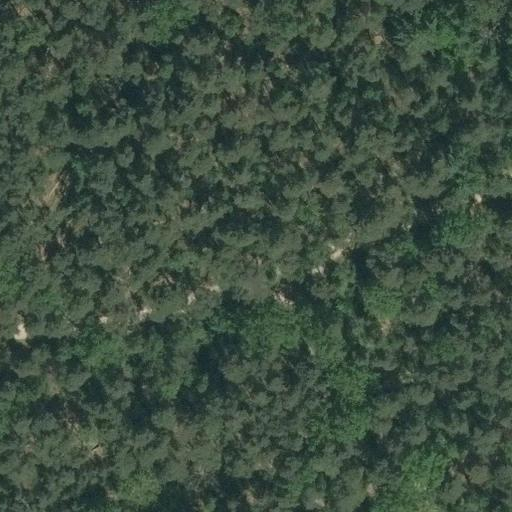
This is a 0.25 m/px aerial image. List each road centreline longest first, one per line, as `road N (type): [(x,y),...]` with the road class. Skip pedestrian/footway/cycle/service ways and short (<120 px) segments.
road 1 (track): [(291,270),(167,308),(0,325)]
road 2 (track): [(439,511),(291,270)]
road 3 (track): [(291,270),(511,179)]
